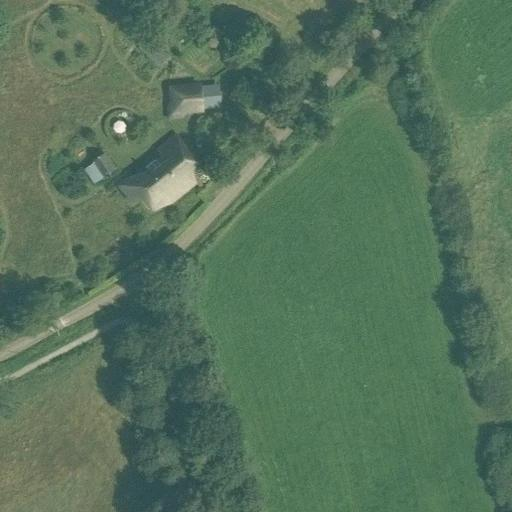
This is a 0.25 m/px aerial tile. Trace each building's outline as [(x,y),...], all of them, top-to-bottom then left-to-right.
[(165,60),(172,50),(152,36),(145,46),(165,60)] [(173,114),(201,111),(199,87),(170,90),(173,114)] [(210,111),(228,106),(223,87),(206,91),(210,111)] [(196,164),(175,139),(157,148),(160,152),(143,165),(150,174),(134,188),(151,209),(167,196),(171,200),(190,185),(182,175),(196,164)] [(84,170),(95,185),(115,171),(103,155),(92,163),(93,164),(84,170)]
